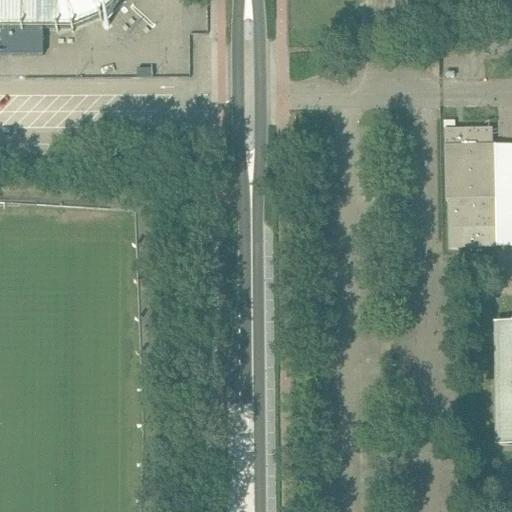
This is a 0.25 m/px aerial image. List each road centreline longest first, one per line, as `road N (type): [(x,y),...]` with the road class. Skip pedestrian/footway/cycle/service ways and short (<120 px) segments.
road 1 (tertiary): [(250,511),(250,215)]
road 2 (tertiary): [(240,0),(237,148),(250,215)]
road 3 (tertiary): [(250,215),(260,148),(254,0)]
